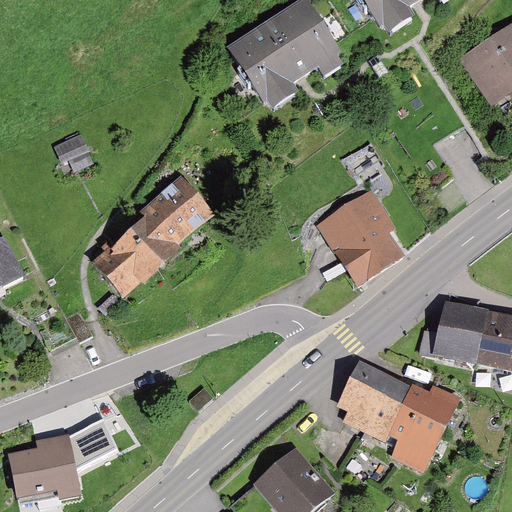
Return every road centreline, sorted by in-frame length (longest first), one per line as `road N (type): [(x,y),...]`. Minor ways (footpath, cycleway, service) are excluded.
road 1 (residential): [(327,360),(295,324),(259,326),(0,427)]
road 2 (secondary): [(327,360),(511,208)]
road 3 (secondary): [(150,511),(327,360)]
road 4 (track): [(124,377),(88,313),(82,283),(88,249),(124,203)]
